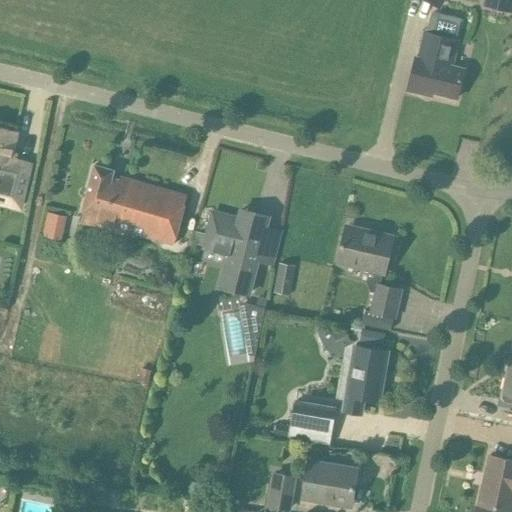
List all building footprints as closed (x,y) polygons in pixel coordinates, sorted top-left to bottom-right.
[(460,38),(425,30),(419,57),(416,57),(408,90),(424,94),(425,90),(457,98),(464,68),(454,66),(460,38)] [(17,133),(0,128),(0,202),(21,208),(31,165),(10,160),(17,133)] [(113,170),(95,165),(80,217),(172,244),(187,195),(113,174),(113,170)] [(269,217),(242,210),(239,219),(213,212),(207,234),(204,246),(204,247),(230,254),(222,287),(227,288),(225,294),(236,297),(238,291),(249,294),(269,217)] [(345,229),(338,262),(384,273),(393,236),(370,231),(369,235),(345,229)] [(198,238),(196,244),(204,246),(207,234),(197,231),(195,237),(198,238)] [(294,266),(280,264),(276,292),(291,294),(294,266)] [(395,317),(401,290),(379,285),(373,311),(365,309),(362,323),(390,330),(394,317),(395,317)] [(243,308),(251,323),(260,326),(265,308),(244,303),(243,308)] [(242,304),(218,308),(225,356),(249,353),(242,304)] [(374,332),(372,343),(383,345),(385,334),(374,332)] [(387,352),(356,346),(344,414),(360,416),(364,397),(379,400),(387,352)] [(511,354),(503,397),(505,401),(511,402),(511,354)] [(138,381),(148,383),(151,371),(141,368),(138,381)] [(335,408),(294,401),(289,435),(330,442),(335,408)] [(511,460),(490,456),(480,504),(511,510),(511,511),(511,460)] [(357,469),(310,461),(304,498),(326,502),(327,498),(351,502),(357,469)] [(297,477),(273,473),(267,506),(291,510),(297,477)] [(203,483),(189,481),(187,494),(201,497),(203,483)] [(25,493),(18,511),(56,511),(59,505),(25,493)]
